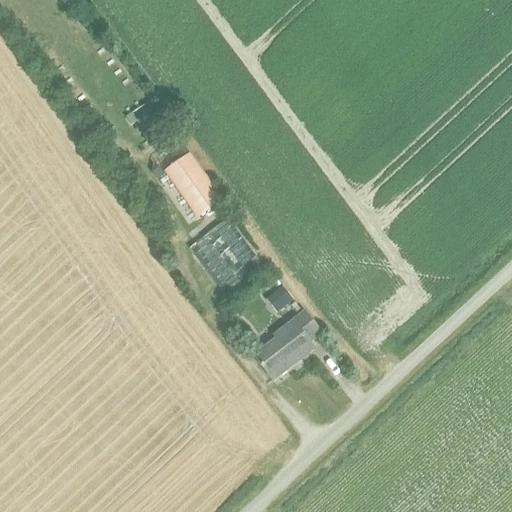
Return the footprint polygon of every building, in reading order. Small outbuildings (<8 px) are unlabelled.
[(155,110),(137,122),(150,141),(168,128),(155,110)] [(197,219),(222,202),(190,156),(165,173),(197,219)] [(196,243),(190,248),(195,255),(228,300),(253,281),(243,268),(249,263),(259,277),(265,271),(227,219),(196,243)] [(266,301),(277,315),(293,302),(282,288),(266,301)] [(308,345),(320,335),(305,316),(275,339),(278,342),(257,359),(274,382),(313,352),(308,345)]
